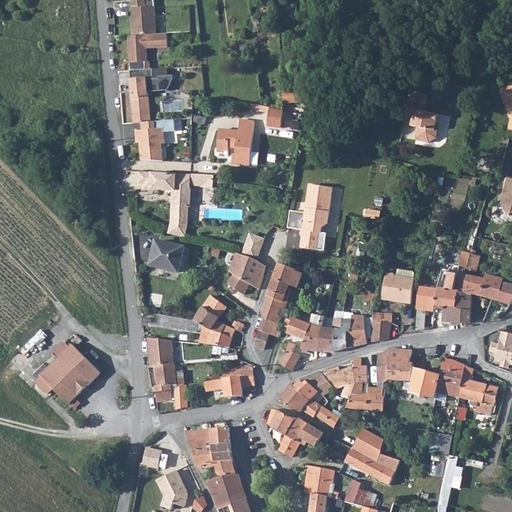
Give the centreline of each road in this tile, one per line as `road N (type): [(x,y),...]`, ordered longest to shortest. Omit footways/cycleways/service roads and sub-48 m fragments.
road 1 (residential): [(100,0),(142,420)]
road 2 (residential): [(511,318),(488,332),(341,357),(275,390)]
road 3 (track): [(142,420),(76,435),(0,421)]
road 4 (residential): [(275,390),(249,346),(272,267)]
